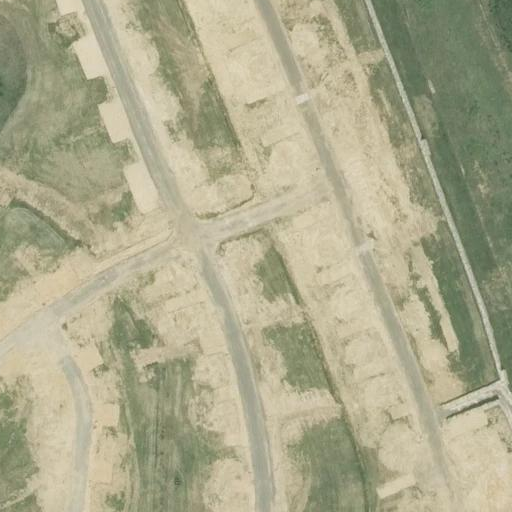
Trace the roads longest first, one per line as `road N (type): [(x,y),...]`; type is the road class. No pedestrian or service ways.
road 1 (track): [(457,511),(446,440),(264,0)]
road 2 (track): [(90,0),(224,297),(263,511)]
road 3 (track): [(191,233),(34,320),(0,350)]
road 4 (track): [(75,511),(86,409),(78,380),(34,320)]
